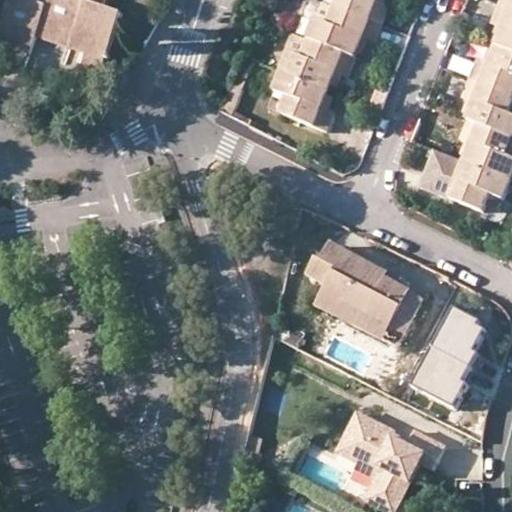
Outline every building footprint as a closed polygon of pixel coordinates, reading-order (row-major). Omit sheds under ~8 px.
[(11,0),(0,32),(0,35),(35,49),(38,38),(42,30),(91,49),(88,57),(82,73),(101,80),(125,16),(108,10),(111,0),(11,0)] [(381,0),(340,0),(338,8),(384,26),(391,8),(380,3),(381,0)] [(511,0),(503,0),(502,5),(511,8),(511,0)] [(338,8),(326,4),(311,42),(359,60),(365,42),(376,46),(384,26),(338,8)] [(506,29),(499,47),(511,51),(511,8),(502,5),(494,24),(506,29)] [(38,38),(88,57),(91,49),(42,30),(38,38)] [(0,44),(32,56),(35,49),(0,35),(0,44)] [(311,42),(298,37),(284,73),(332,92),(339,74),(352,79),(359,60),(311,42)] [(480,61),(473,79),(511,94),(511,51),(499,47),(491,65),(480,61)] [(244,58),(222,113),(232,118),(254,62),(244,58)] [(332,92),(284,73),(276,93),(289,99),(283,116),(329,135),(338,113),(325,108),(332,92)] [(477,104),(470,121),(511,138),(511,116),(511,115),(511,94),(473,79),(465,99),(477,104)] [(473,145),(466,163),(511,181),(511,159),(510,159),(511,154),(511,138),(470,121),(462,141),(473,145)] [(458,181),(466,163),(437,152),(423,186),(442,193),(448,177),(458,181)] [(506,202),(511,187),(511,181),(466,163),(458,181),(448,177),(442,193),(440,196),(488,215),(494,198),(506,202)] [(423,186),(422,189),(440,196),(442,193),(423,186)] [(399,327),(415,296),(390,283),(392,277),(334,247),(325,263),(320,261),(311,276),(331,286),(320,306),(343,318),(352,302),(399,327)] [(425,302),(415,296),(399,327),(391,343),(401,348),(425,302)] [(391,343),(399,327),(352,302),(343,318),(391,343)] [(384,470),(378,481),(368,502),(386,511),(399,511),(423,465),(435,471),(447,447),(416,431),(410,443),(408,448),(394,441),(397,436),(398,434),(359,414),(341,448),(384,470)] [(410,443),(397,436),(394,441),(408,448),(410,443)] [(275,442),(264,440),(261,457),(272,459),(275,442)] [(357,471),(378,481),(384,470),(341,448),(339,454),(360,464),(357,471)]
